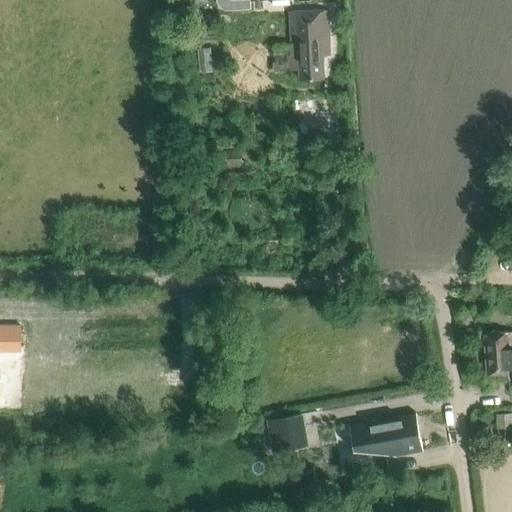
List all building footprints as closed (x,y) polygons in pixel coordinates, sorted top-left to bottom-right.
[(213,0),(213,2),(215,5),(218,8),(222,11),(249,9),(249,1),(272,0),(213,0)] [(322,56),(329,55),(327,13),(289,14),(291,56),(287,57),(288,70),(299,69),(299,80),(322,79),(322,56)] [(508,392),(511,391),(511,332),(482,335),(485,375),(507,373),(508,392)] [(163,364),(154,350),(0,349),(0,405),(3,406),(4,405),(4,393),(1,393),(0,390),(0,379),(34,379),(34,398),(49,398),(50,398),(61,398),(60,398),(98,399),(98,390),(103,399),(109,399),(121,391),(121,374),(145,374),(146,374),(159,374),(156,368),(163,364)] [(511,410),(502,411),(503,428),(511,427),(511,410)] [(308,433),(330,431),(328,412),(307,414),(308,433)] [(418,413),(352,424),(355,447),(398,456),(425,451),(418,413)] [(304,415),(267,420),(272,451),(308,445),(304,415)] [(313,472),(278,479),(282,501),(317,495),(313,472)]
